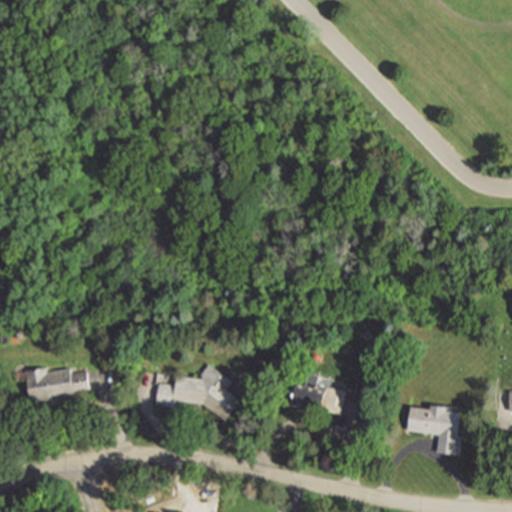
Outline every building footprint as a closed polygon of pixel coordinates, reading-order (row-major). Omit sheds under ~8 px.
[(157,403),(160,381),(176,383),(177,373),(198,376),(208,362),(233,378),(227,387),(241,396),(227,418),(205,403),(179,398),(178,406),(157,403)] [(26,368),(48,365),(48,370),(71,367),(71,372),(87,370),(89,387),(75,389),(76,393),(30,399),(26,368)] [(347,390),(340,415),(315,407),(314,411),(302,407),(303,404),(293,402),(299,383),(306,385),(310,371),(320,374),(318,382),(347,390)] [(360,376),(375,380),(371,399),(356,395),(360,376)] [(409,428),(412,404),(432,407),(432,402),(449,405),(448,409),(468,412),(461,453),(438,450),(440,433),(409,428)]
